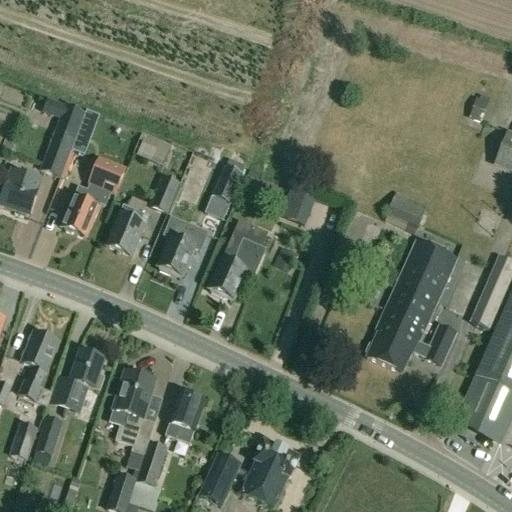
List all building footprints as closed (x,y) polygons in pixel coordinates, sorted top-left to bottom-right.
[(511,104),(508,103),(511,92),(511,71),(505,69),(485,119),(501,125),(503,120),(511,123),(511,104)] [(468,122),(480,126),(488,101),(480,98),(479,102),(475,101),(468,122)] [(59,123),(39,175),(60,183),(75,143),(85,117),(65,109),(59,123)] [(322,137),(328,118),(318,114),(312,134),(322,137)] [(468,144),(473,126),(458,122),(453,139),(468,144)] [(492,169),(511,177),(511,136),(506,134),(492,169)] [(136,157),(162,169),(171,147),(145,136),(136,157)] [(4,144),(0,154),(12,158),(15,148),(4,144)] [(337,153),(331,171),(348,176),(354,159),(337,153)] [(442,173),(457,173),(457,162),(443,161),(442,173)] [(72,202),(60,231),(63,232),(65,235),(70,237),(73,236),(85,241),(91,226),(93,226),(98,212),(96,211),(98,207),(105,209),(109,198),(113,199),(124,173),(100,163),(90,188),(88,195),(78,191),(73,202),(72,202)] [(225,171),(213,200),(230,207),(242,178),(225,171)] [(39,183),(11,174),(0,204),(0,210),(28,220),(35,198),(34,197),(39,183)] [(162,180),(149,211),(167,218),(180,187),(162,180)] [(279,219),(304,229),(314,204),(289,195),(279,219)] [(396,197),(387,216),(408,226),(417,229),(425,210),(396,197)] [(139,227),(143,218),(122,209),(105,249),(131,260),(144,229),(139,227)] [(170,241),(157,270),(160,271),(159,274),(169,279),(170,276),(181,280),(194,251),(201,254),(208,235),(170,219),(162,237),(170,241)] [(217,235),(228,239),(234,224),(224,220),(217,235)] [(222,263),(209,292),(211,294),(210,296),(221,301),(222,298),(232,303),(244,276),(253,280),(264,254),(261,253),(268,237),(238,225),(222,263)] [(408,226),(405,233),(413,237),(417,229),(408,226)] [(410,357),(412,358),(413,357),(424,363),(440,370),(455,337),(439,330),(429,351),(418,346),(439,299),(433,296),(438,286),(444,289),(455,263),(416,245),(375,335),(377,336),(366,361),(401,377),(410,357)] [(274,268),(281,272),(290,254),(282,251),(274,268)] [(511,266),(499,261),(470,327),(490,335),(511,284),(511,266)] [(511,417),(511,294),(457,420),(480,430),(477,435),(500,445),(511,417)] [(45,376),(57,346),(33,336),(21,366),(32,371),(26,387),(23,386),(18,399),(45,411),(46,411),(51,397),(40,393),(38,392),(45,376)] [(69,386),(58,382),(51,403),(79,412),(86,392),(99,396),(104,381),(98,378),(103,364),(79,356),(69,386)] [(135,375),(134,379),(124,376),(112,414),(123,417),(115,445),(132,450),(130,456),(144,460),(149,447),(148,446),(154,426),(143,423),(155,385),(148,383),(149,379),(135,375)] [(0,385),(0,408),(3,410),(11,390),(0,385)] [(204,406),(179,397),(168,428),(164,440),(189,449),(193,437),(204,406)] [(45,421),(34,455),(49,460),(52,461),(62,426),(45,421)] [(27,465),(37,432),(19,427),(9,459),(27,465)] [(286,456),(285,455),(284,455),(275,451),(276,451),(274,450),(274,451),(263,446),(263,445),(261,444),(261,447),(252,466),(254,467),(250,476),(239,471),(240,469),(217,457),(197,500),(220,511),(237,476),(248,481),(240,497),(273,511),(287,481),(289,482),(298,463),(299,462),(297,461),(286,456)] [(144,460),(136,486),(155,492),(168,453),(149,447),(144,460)] [(119,478),(107,511),(126,511),(135,484),(119,478)]
